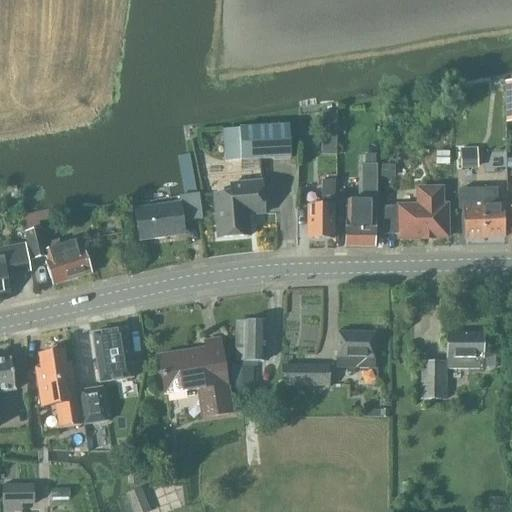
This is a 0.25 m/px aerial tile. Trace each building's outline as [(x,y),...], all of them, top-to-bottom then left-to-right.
[(437,115),(446,115),(447,89),(438,89),(437,115)] [(323,113),(323,127),(336,128),(336,113),(323,113)] [(242,163),(292,160),(290,127),(241,129),(242,162),(242,163)] [(241,129),(224,130),(225,163),(242,162),(241,129)] [(475,149),(460,149),(461,169),(476,169),(475,149)] [(450,153),(437,153),(437,165),(450,164),(450,153)] [(395,166),(382,166),(382,177),(395,177),(395,166)] [(365,167),(362,167),(362,197),(377,197),(377,167),(375,167),(365,167)] [(322,182),(321,208),(309,208),(308,239),(332,240),(332,208),(334,208),(334,182),(322,182)] [(250,236),(248,216),(264,215),(262,183),(231,185),(232,194),(215,195),(218,239),(250,236)] [(399,236),(399,240),(448,239),(447,207),(443,207),(442,190),(418,190),(419,207),(383,208),(383,236),(399,236)] [(464,240),(503,239),(502,207),(496,207),(496,190),(457,191),(458,210),(463,210),(464,240)] [(180,203),(135,210),(140,242),(177,237),(176,230),(185,228),(184,223),(202,220),(198,195),(179,198),(180,203)] [(351,200),(345,205),(344,245),(373,246),(375,202),(351,200)] [(47,224),(50,239),(79,233),(78,226),(70,227),(68,220),(47,224)] [(39,231),(26,234),(31,261),(46,258),(42,246),(39,231)] [(59,241),(42,246),(46,258),(47,261),(45,262),(53,286),(91,273),(83,250),(81,251),(78,241),(61,247),(59,241)] [(7,275),(30,271),(26,244),(0,248),(0,293),(10,291),(7,275)] [(244,322),(243,362),(254,362),(264,363),(265,322),(244,322)] [(125,330),(92,335),(92,336),(100,384),(133,379),(125,331),(126,331),(125,330)] [(356,367),(373,368),(374,334),(338,333),(337,368),(346,369),(346,374),(356,374),(356,367)] [(445,371),(482,372),(482,335),(445,334),(445,364),(426,364),(425,400),(445,400),(445,371)] [(202,418),(232,412),(218,338),(205,340),(206,348),(159,356),(164,394),(197,388),(202,418)] [(42,367),(35,368),(41,409),(57,407),(60,430),(81,426),(71,363),(66,363),(64,352),(41,356),(42,367)] [(331,366),(332,355),(307,354),(306,365),(331,366)] [(0,393),(15,391),(10,360),(0,361),(0,393)] [(243,364),(230,366),(235,390),(242,389),(243,364)] [(283,387),(328,388),(328,367),(283,367),(283,387)] [(102,389),(79,393),(84,426),(107,423),(102,389)] [(137,473),(129,473),(129,485),(137,485),(137,473)] [(34,486),(1,486),(2,506),(21,505),(34,505),(34,486)] [(127,497),(124,498),(126,511),(148,511),(140,490),(126,495),(127,497)]
